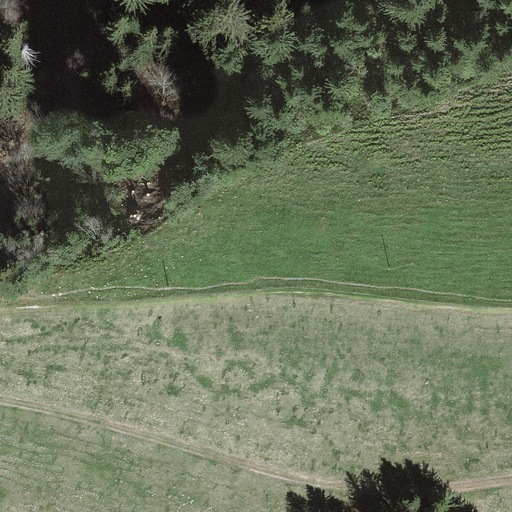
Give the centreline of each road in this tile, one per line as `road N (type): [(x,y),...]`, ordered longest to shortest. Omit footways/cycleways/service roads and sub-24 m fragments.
road 1 (track): [(0,399),(261,472)]
road 2 (track): [(261,472),(438,490),(511,479)]
